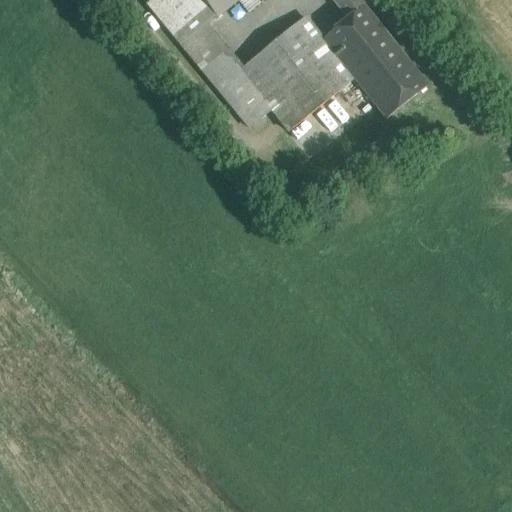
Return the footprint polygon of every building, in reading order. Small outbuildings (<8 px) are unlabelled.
[(207,4),(203,0),(152,0),(147,5),(200,70),(224,51),(236,40),(219,19),(207,4)] [(219,19),(241,0),(211,0),(207,4),(219,19)] [(364,7),(358,0),(326,0),(345,22),(364,7)] [(401,53),(364,7),(345,22),(322,41),(352,78),(359,87),(401,53)] [(352,78),(322,41),(302,17),(238,69),(273,110),(287,130),(352,78)] [(238,69),(224,51),(200,70),(249,129),(273,110),(238,69)] [(401,53),(359,87),(386,121),(428,87),(401,53)]
